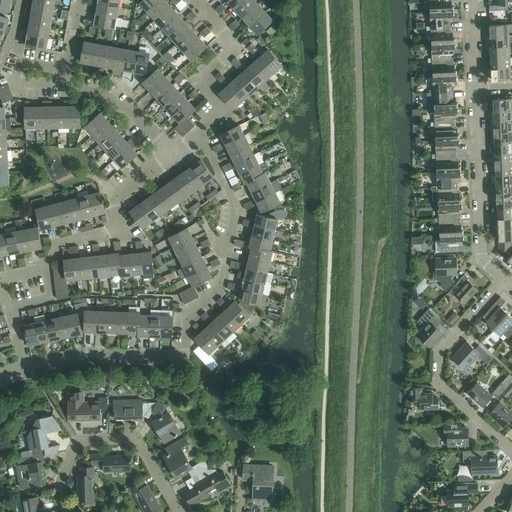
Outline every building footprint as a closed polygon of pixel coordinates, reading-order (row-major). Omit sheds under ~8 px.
[(15,1),(11,0),(0,0),(0,9),(8,11),(8,9),(9,1),(10,1),(10,4),(15,5),(15,1)] [(143,0),(140,3),(148,11),(160,0),(143,0)] [(164,0),(160,0),(148,11),(155,19),(170,6),(164,0)] [(229,0),(228,1),(236,10),(246,0),(229,0)] [(254,0),(246,0),(236,10),(243,18),(258,4),(254,0)] [(449,0),(429,0),(430,9),(431,13),(454,12),(454,7),(452,7),(452,1),(449,1),(449,0)] [(511,0),(488,0),(489,11),(508,10),(508,3),(511,2),(511,0)] [(25,8),(24,12),(50,17),(52,6),(33,3),(31,12),(30,12),(30,9),(25,8)] [(99,3),(97,14),(116,17),(118,7),(99,3)] [(258,4),(243,18),(250,26),(265,12),(258,4)] [(170,6),(155,19),(162,27),(177,14),(170,6)] [(61,10),(60,18),(67,19),(69,11),(61,10)] [(50,17),(24,12),(24,17),(28,18),(30,14),(30,15),(29,24),(48,28),(50,17)] [(265,12),(250,26),(258,34),(273,21),(265,12)] [(427,27),(427,29),(450,28),(450,23),(453,22),(452,16),(454,16),(454,12),(431,13),(431,17),(430,17),(431,27),(427,27)] [(116,17),(97,14),(95,25),(114,29),(116,17)] [(177,14),(162,27),(170,36),(185,22),(177,14)] [(0,15),(0,28),(8,32),(10,27),(6,26),(4,28),(3,28),(6,20),(7,20),(7,19),(0,15)] [(185,22),(170,36),(177,44),(192,30),(185,22)] [(21,29),(21,34),(46,38),(48,28),(29,24),(27,34),(26,34),(26,30),(21,29)] [(490,26),(490,37),(509,36),(509,25),(490,26)] [(450,28),(427,29),(427,31),(431,31),(431,41),(432,41),(432,45),(455,44),(455,39),(453,39),(453,33),(451,33),(450,28)] [(192,30),(177,44),(184,52),(199,38),(192,30)] [(46,38),(21,34),(20,38),(25,39),(26,36),(27,36),(25,44),(24,46),(44,49),(46,38)] [(509,36),(490,37),(491,48),(509,47),(509,36)] [(199,38),(184,52),(192,60),(207,47),(199,38)] [(81,62),(92,64),(96,44),(85,42),(81,62)] [(96,44),(92,64),(103,66),(106,46),(96,44)] [(428,59),(428,61),(452,60),(452,55),(454,55),(454,48),(456,48),(455,44),(432,45),(432,49),(432,59),(428,59)] [(106,46),(103,66),(113,68),(117,48),(106,46)] [(509,47),(491,48),(491,58),(510,58),(509,47)] [(117,48),(113,68),(124,70),(128,50),(117,48)] [(128,50),(124,70),(135,72),(138,52),(128,50)] [(269,50),(260,58),(273,73),(282,65),(269,50)] [(138,52),(135,72),(146,74),(149,54),(138,52)] [(260,58),(252,65),(265,80),(273,73),(260,58)] [(510,58),(491,58),(492,69),(510,68),(510,58)] [(452,60),(428,61),(428,63),(432,63),(433,73),(433,77),(457,76),(457,71),(455,71),(455,65),(452,65),(452,60)] [(252,65),(244,72),(257,87),(265,80),(252,65)] [(510,68),(492,69),(492,81),(511,80),(510,68)] [(143,83),(151,91),(165,77),(158,69),(143,83)] [(244,72),(236,79),(249,94),(257,87),(244,72)] [(429,91),(429,93),(453,92),(453,87),(455,87),(455,80),(457,80),(457,76),(433,77),(433,81),(433,91),(429,91)] [(165,77),(151,91),(158,99),(173,85),(165,77)] [(236,79),(228,86),(241,101),(249,94),(236,79)] [(0,86),(0,92),(9,89),(7,84),(0,86)] [(173,85),(158,99),(165,107),(180,93),(173,85)] [(241,101),(228,86),(220,94),(233,109),(241,101)] [(9,89),(0,92),(0,98),(11,94),(9,89)] [(453,92),(429,93),(429,95),(433,95),(434,105),(435,105),(435,109),(458,108),(458,103),(456,103),(456,97),(453,97),(453,92)] [(180,93),(165,107),(173,115),(187,101),(180,93)] [(11,94),(0,98),(0,99),(1,104),(13,99),(11,94)] [(493,100),(493,111),(511,110),(511,107),(511,99),(493,100)] [(37,127),(36,108),(27,108),(27,107),(30,106),(30,101),(25,102),(25,108),(25,128),(37,127)] [(46,107),(36,108),(37,127),(47,127),(47,101),(43,101),(43,106),(46,107)] [(52,101),(47,101),(47,127),(58,127),(58,107),(48,107),(52,106),(52,101)] [(68,107),(58,107),(58,127),(69,127),(69,101),(64,101),(64,106),(68,106),(68,107)] [(73,101),(69,101),(69,127),(80,127),(80,106),(79,107),(70,107),(70,106),(73,105),(73,101)] [(187,101),(173,115),(180,123),(182,121),(186,117),(195,109),(187,101)] [(257,108),(252,112),(256,117),(261,113),(257,108)] [(431,123),(431,125),(454,124),(454,119),(457,118),(457,112),(458,112),(458,108),(435,109),(435,113),(434,113),(435,123),(431,123)] [(85,127),(93,135),(108,122),(101,114),(102,114),(105,116),(108,113),(105,109),(101,113),(100,113),(85,127)] [(511,110),(493,111),(494,122),(511,120),(511,110)] [(186,117),(182,121),(191,130),(195,126),(186,117)] [(494,130),(494,132),(511,131),(511,120),(494,122),(494,130)] [(182,121),(180,123),(178,125),(187,133),(191,130),(182,121)] [(108,122),(93,135),(100,143),(120,125),(117,122),(113,125),(115,128),(114,129),(108,122)] [(454,124),(431,125),(431,127),(435,127),(435,137),(436,137),(436,141),(460,140),(459,135),(458,135),(457,129),(455,129),(454,124)] [(120,125),(100,143),(107,151),(122,138),(116,130),(119,132),(123,129),(120,125)] [(187,133),(178,125),(174,128),(183,137),(187,133)] [(221,134),(226,144),(244,135),(239,125),(221,134)] [(511,131),(494,132),(494,135),(495,143),(511,142),(511,131)] [(244,135),(226,144),(231,154),(249,145),(244,135)] [(122,138),(107,151),(115,159),(134,141),(131,138),(127,141),(129,145),(122,138)] [(432,155),(432,157),(456,156),(456,151),(458,150),(458,144),(460,144),(460,140),(436,141),(436,145),(436,155),(432,155)] [(134,141),(115,159),(122,167),(137,154),(136,153),(130,147),(131,146),(134,148),(137,145),(134,141)] [(511,142),(495,143),(495,154),(511,153),(511,142)] [(249,145),(231,154),(236,164),(254,155),(249,145)] [(254,155),(236,164),(240,173),(258,164),(264,162),(259,152),(254,155)] [(495,163),(495,165),(511,164),(511,153),(495,154),(496,163),(495,163)] [(456,156),(432,157),(432,159),(436,159),(437,169),(437,173),(461,172),(461,167),(459,167),(459,161),(456,161),(456,156)] [(201,160),(192,167),(204,183),(213,177),(201,160)] [(258,164),(240,173),(245,184),(248,182),(247,182),(263,174),(258,164)] [(511,164),(495,165),(495,167),(496,167),(496,176),(511,175),(511,164)] [(192,167),(183,173),(195,190),(204,183),(192,167)] [(433,187),(433,189),(457,188),(457,182),(460,182),(459,176),(461,176),(461,172),(437,173),(438,177),(437,177),(437,186),(433,187)] [(183,173),(175,180),(186,196),(195,190),(183,173)] [(247,182),(248,182),(252,192),(270,183),(265,173),(263,174),(247,182)] [(511,175),(496,176),(497,187),(511,185),(511,175)] [(175,180),(166,186),(178,202),(186,196),(175,180)] [(270,183),(252,192),(257,202),(275,193),(270,183)] [(496,195),(497,198),(511,196),(511,185),(497,187),(497,195),(496,195)] [(166,186),(157,192),(169,209),(178,202),(166,186)] [(457,188),(433,189),(433,191),(438,191),(438,200),(439,200),(439,204),(462,203),(462,199),(460,199),(460,193),(457,193),(457,188)] [(157,192),(148,199),(160,215),(169,209),(157,192)] [(100,193),(89,195),(94,215),(105,212),(100,193)] [(275,193),(257,202),(262,212),(280,203),(275,193)] [(89,195),(78,198),(83,218),(94,215),(89,195)] [(511,196),(497,198),(497,200),(498,208),(511,207),(511,196)] [(78,198),(68,201),(73,220),(83,218),(78,198)] [(148,199),(140,205),(151,221),(160,215),(148,199)] [(68,201),(57,204),(63,223),(73,220),(68,201)] [(435,219),(435,221),(459,220),(458,214),(461,214),(461,208),(462,208),(462,203),(439,204),(439,208),(438,208),(439,218),(435,219)] [(57,204),(47,207),(52,226),(63,223),(57,204)] [(151,221),(140,205),(130,212),(142,228),(151,221)] [(52,226),(47,207),(36,209),(41,229),(52,226)] [(511,207),(498,208),(498,219),(511,218),(511,207)] [(258,215),(255,226),(275,230),(278,219),(258,215)] [(498,228),(498,230),(511,229),(511,218),(498,219),(498,228)] [(459,220),(435,221),(435,223),(439,222),(439,232),(440,232),(440,236),(464,235),(463,231),(462,231),(461,225),(459,225),(459,220)] [(255,226),(253,236),(272,241),(275,230),(255,226)] [(38,228),(27,230),(31,249),(42,247),(38,228)] [(169,237),(174,247),(192,238),(187,228),(169,237)] [(511,229),(498,230),(498,232),(499,232),(499,252),(511,247),(511,246),(511,229)] [(27,230),(16,232),(20,252),(31,249),(27,230)] [(16,232),(5,234),(9,254),(20,252),(16,232)] [(5,234),(0,234),(0,255),(9,254),(5,234)] [(440,241),(436,241),(436,253),(440,252),(440,253),(460,252),(460,246),(462,246),(462,240),(464,240),(464,235),(440,236),(440,240),(440,241)] [(250,247),(252,248),(253,247),(270,251),(272,241),(253,236),(250,247)] [(192,238),(174,247),(179,257),(197,248),(192,238)] [(511,246),(511,247),(499,252),(511,263),(511,246)] [(253,247),(252,248),(250,257),(270,262),(272,251),(270,251),(253,247)] [(197,248),(179,257),(184,267),(202,258),(197,248)] [(151,252),(140,253),(142,273),(154,272),(151,252)] [(119,253),(108,255),(110,275),(120,274),(121,273),(119,256),(119,253)] [(140,253),(129,255),(132,275),(142,273),(140,253)] [(108,255),(97,256),(99,276),(110,275),(108,255)] [(129,255),(119,256),(121,273),(120,274),(120,276),(132,275),(129,255)] [(97,256),(86,257),(89,277),(99,276),(97,256)] [(86,257),(75,259),(78,279),(89,277),(86,257)] [(250,257),(248,268),(267,273),(270,262),(250,257)] [(202,258),(184,267),(189,276),(207,267),(202,258)] [(435,266),(433,268),(434,277),(442,284),(440,286),(446,292),(455,282),(448,276),(450,274),(450,275),(455,275),(457,273),(456,258),(436,259),(436,266),(435,266)] [(78,279),(75,259),(64,260),(67,280),(78,279)] [(207,267),(189,276),(194,286),(212,277),(207,267)] [(245,278),(265,283),(270,285),(273,274),(267,273),(248,268),(245,278)] [(465,275),(457,283),(461,287),(455,294),(465,304),(478,290),(467,280),(469,279),(465,275)] [(245,278),(242,289),(262,294),(265,283),(245,278)] [(194,286),(189,289),(194,300),(199,297),(194,286)] [(189,289),(184,291),(189,302),(194,300),(189,289)] [(262,294),(242,289),(240,300),(259,305),(262,294)] [(189,302),(184,291),(179,294),(184,304),(189,302)] [(418,296),(413,301),(418,306),(423,301),(418,296)] [(490,330),(491,331),(508,313),(501,307),(506,302),(501,297),(483,316),(488,320),(486,322),(492,328),(490,330)] [(236,301),(227,309),(241,324),(249,316),(236,301)] [(227,309),(219,316),(233,331),(241,324),(227,309)] [(429,309),(417,321),(425,328),(418,335),(431,347),(443,334),(436,327),(442,321),(429,309)] [(85,331),(96,332),(97,311),(85,311),(85,331)] [(97,311),(96,332),(107,332),(107,312),(97,311)] [(107,312),(107,332),(117,332),(118,312),(107,312)] [(118,312),(117,332),(128,333),(129,313),(118,312)] [(454,312),(447,320),(452,325),(459,317),(454,312)] [(78,313),(67,316),(71,336),(82,333),(78,313)] [(129,313),(128,333),(138,333),(139,333),(140,315),(140,313),(129,313)] [(511,317),(508,313),(491,331),(493,332),(494,330),(500,336),(502,334),(507,338),(511,331),(511,317)] [(139,333),(138,333),(138,335),(150,336),(150,316),(140,315),(139,333)] [(67,316),(56,318),(61,338),(71,336),(67,316)] [(150,316),(150,336),(161,336),(161,316),(150,316)] [(161,316),(161,336),(172,337),(173,316),(161,316)] [(219,316),(211,324),(225,338),(233,331),(219,316)] [(56,318),(46,321),(50,340),(61,338),(56,318)] [(46,321),(35,323),(40,343),(50,340),(46,321)] [(40,343),(35,323),(24,326),(29,345),(40,343)] [(211,324),(204,331),(217,346),(225,338),(211,324)] [(217,346),(204,331),(195,339),(209,353),(217,346)] [(489,355),(479,345),(475,349),(466,341),(451,358),(464,370),(478,355),(484,361),(489,355)] [(238,353),(234,356),(241,363),(244,360),(238,353)] [(468,394),(482,407),(492,396),(478,383),(468,394)] [(492,393),(497,398),(507,388),(502,383),(492,393)] [(422,388),(409,388),(410,395),(413,395),(414,405),(420,404),(420,410),(439,409),(439,407),(448,406),(448,407),(448,406),(439,399),(439,398),(435,399),(435,396),(433,396),(433,393),(422,394),(422,388)] [(511,393),(506,389),(498,398),(503,402),(511,393)] [(108,413),(107,397),(99,397),(99,403),(82,403),(82,393),(69,394),(70,404),(69,404),(69,420),(100,419),(100,413),(108,413)] [(142,400),(114,401),(114,419),(142,418),(142,416),(142,403),(142,400)] [(157,403),(142,403),(142,416),(144,416),(149,419),(152,413),(157,403)] [(157,403),(152,413),(157,415),(159,419),(168,413),(164,407),(158,403),(157,403)] [(511,413),(500,403),(490,414),(504,428),(511,419),(511,413)] [(168,413),(159,419),(153,422),(165,442),(175,436),(175,437),(177,436),(177,435),(180,433),(169,413),(168,413)] [(34,456),(44,455),(57,452),(56,445),(49,447),(47,433),(61,430),(52,416),(37,418),(28,438),(30,450),(33,450),(34,456)] [(458,422),(444,422),(445,437),(446,439),(448,439),(448,446),(468,445),(468,429),(460,429),(458,427),(458,422)] [(185,437),(166,448),(169,454),(165,457),(176,477),(197,465),(192,467),(181,448),(189,444),(185,437)] [(9,448),(0,449),(0,457),(10,456),(9,448)] [(482,450),(463,451),(463,461),(468,465),(472,465),(472,475),(498,473),(497,456),(482,456),(482,450)] [(92,454),(92,464),(94,464),(100,470),(104,470),(104,472),(131,471),(131,462),(132,462),(132,460),(131,460),(131,456),(104,457),(104,454),(92,454)] [(44,455),(34,456),(17,459),(18,466),(17,466),(21,466),(23,479),(19,480),(21,488),(46,484),(44,475),(42,476),(40,463),(45,462),(44,455)] [(244,465),(243,479),(254,480),(253,499),(272,500),(273,488),(272,488),(273,467),(244,465)] [(213,466),(197,475),(201,483),(185,493),(183,491),(191,506),(209,496),(206,491),(215,485),(219,492),(231,485),(222,471),(218,474),(213,466)] [(94,476),(94,467),(81,468),(81,476),(78,476),(78,503),(93,503),(92,476),(94,476)] [(145,486),(142,481),(129,489),(132,494),(134,493),(144,511),(158,511),(161,510),(147,485),(145,486)] [(455,490),(448,490),(449,507),(469,506),(468,490),(478,490),(477,483),(454,484),(455,490)] [(39,511),(37,497),(22,500),(24,511),(39,511)]
